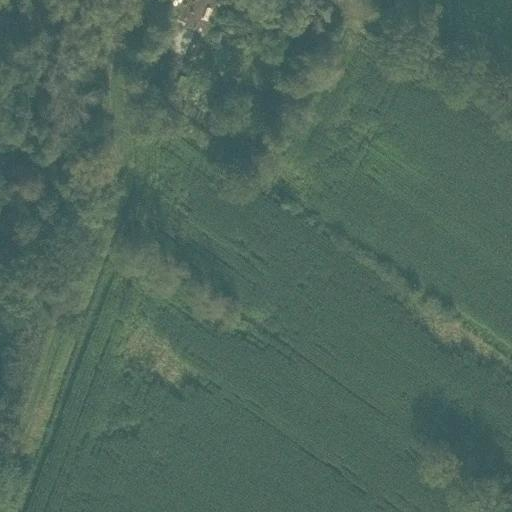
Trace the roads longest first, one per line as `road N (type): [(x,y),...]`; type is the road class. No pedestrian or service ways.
road 1 (track): [(0,489),(58,371),(105,157),(113,79),(141,0)]
road 2 (track): [(345,0),(511,95)]
